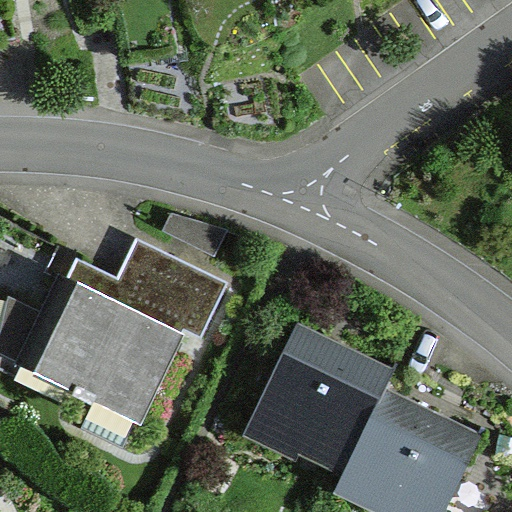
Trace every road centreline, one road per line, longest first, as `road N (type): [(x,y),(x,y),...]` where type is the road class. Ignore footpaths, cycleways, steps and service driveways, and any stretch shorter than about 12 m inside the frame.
road 1 (residential): [(0,141),(133,153),(301,205)]
road 2 (residential): [(301,205),(382,117),(511,24)]
road 3 (residential): [(301,205),(412,263),(511,336)]
